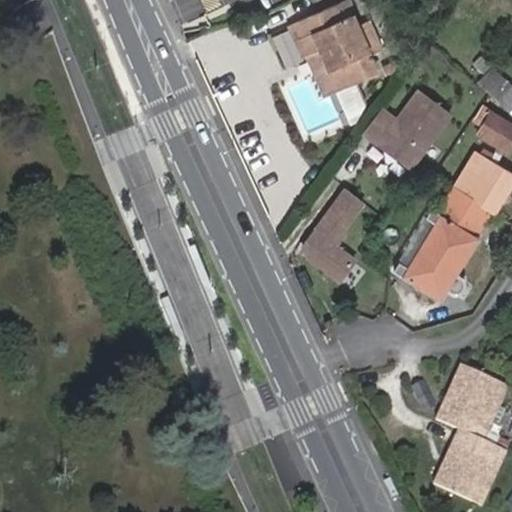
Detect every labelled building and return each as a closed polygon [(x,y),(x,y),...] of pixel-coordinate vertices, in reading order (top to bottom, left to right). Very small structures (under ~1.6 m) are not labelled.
[(348,0),(291,26),(305,59),(324,51),(338,88),(339,91),(377,75),(370,60),(356,29),(351,17),(355,15),(348,0)] [(368,24),(356,29),(370,60),(382,55),(368,24)] [(338,88),(324,51),(305,59),(320,96),(338,88)] [(471,89),(511,115),(511,88),(483,70),(471,89)] [(366,130),(414,165),(453,111),(421,88),(399,117),(383,105),(366,130)] [(511,126),(491,113),(478,134),(509,153),(511,147),(511,126)] [(511,186),(511,177),(478,155),(437,215),(471,237),(488,211),(494,215),(511,186)] [(364,203),(347,190),(305,248),(310,259),(342,282),(357,261),(337,247),(346,234),(343,233),(364,203)] [(456,274),(477,241),(471,237),(437,215),(431,212),(427,219),(435,224),(406,268),(398,263),(393,270),(438,301),(444,291),(451,295),(458,294),(464,286),(462,278),(456,274)] [(450,431),(476,445),(504,392),(455,367),(428,420),(450,431)] [(476,445),(450,431),(423,484),(472,509),(499,456),(476,445)]
